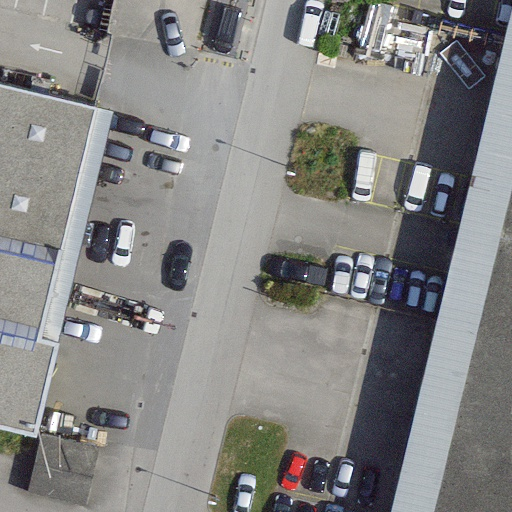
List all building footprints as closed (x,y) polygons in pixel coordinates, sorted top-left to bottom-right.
[(511,39),(491,126),(511,131),(511,39)] [(0,417),(35,426),(55,341),(41,337),(96,107),(0,83),(0,417)] [(511,131),(491,126),(467,220),(511,230),(511,131)] [(511,230),(467,220),(443,317),(511,333),(511,230)] [(511,333),(443,317),(422,404),(511,426),(511,333)] [(511,511),(511,426),(422,404),(395,511),(511,511)]
